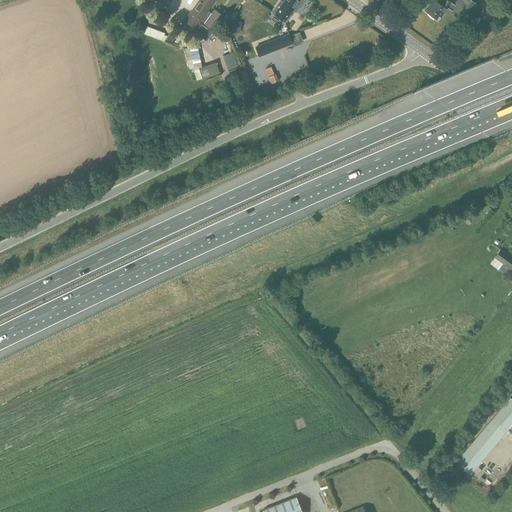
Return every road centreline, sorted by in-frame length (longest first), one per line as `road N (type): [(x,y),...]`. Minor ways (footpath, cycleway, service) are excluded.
road 1 (motorway): [(511,77),(0,308)]
road 2 (motorway): [(0,333),(511,103)]
road 3 (unclassified): [(0,244),(408,62),(420,49)]
